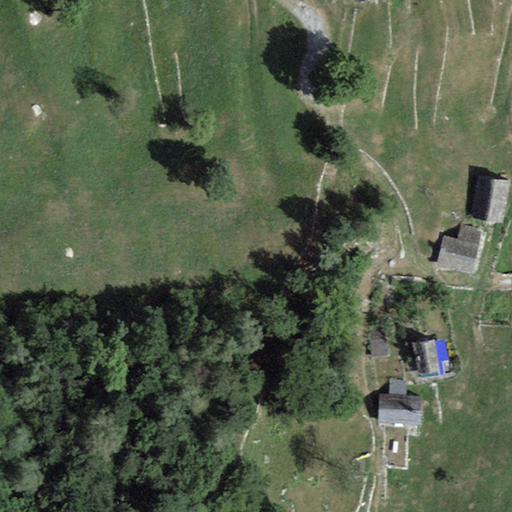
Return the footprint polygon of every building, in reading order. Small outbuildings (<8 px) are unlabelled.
[(506,180),(479,177),(475,211),(502,214),(506,180)] [(445,236),(440,259),(471,266),(478,232),(461,228),(459,239),(445,236)] [(385,330),(369,332),(372,354),(388,352),(385,330)] [(438,338),(413,341),(417,369),(442,365),(438,338)] [(418,394),(382,394),(382,418),(418,417),(418,394)]
